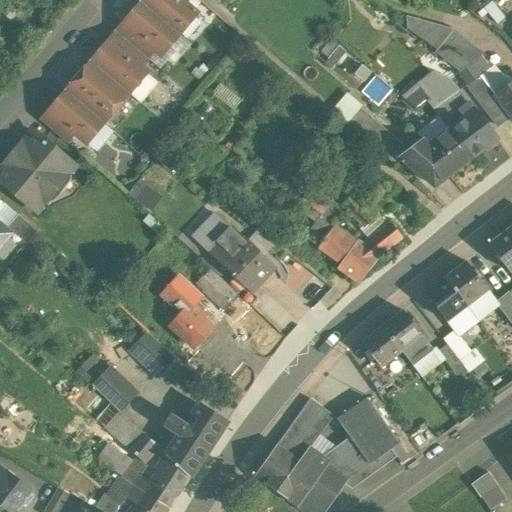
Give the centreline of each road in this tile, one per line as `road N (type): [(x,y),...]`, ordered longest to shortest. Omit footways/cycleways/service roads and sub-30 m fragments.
road 1 (tertiary): [(198,511),(295,364),(511,188)]
road 2 (residential): [(111,0),(0,128)]
